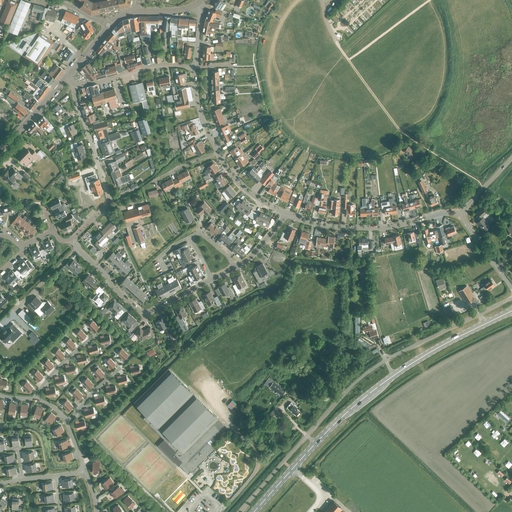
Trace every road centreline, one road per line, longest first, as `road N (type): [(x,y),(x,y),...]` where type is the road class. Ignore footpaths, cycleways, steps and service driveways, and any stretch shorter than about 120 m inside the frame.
road 1 (primary): [(253,511),(380,385),(511,310)]
road 2 (residential): [(72,238),(143,313),(212,279)]
road 3 (residential): [(286,214),(379,228),(462,213)]
road 4 (residential): [(75,86),(144,67),(193,65)]
